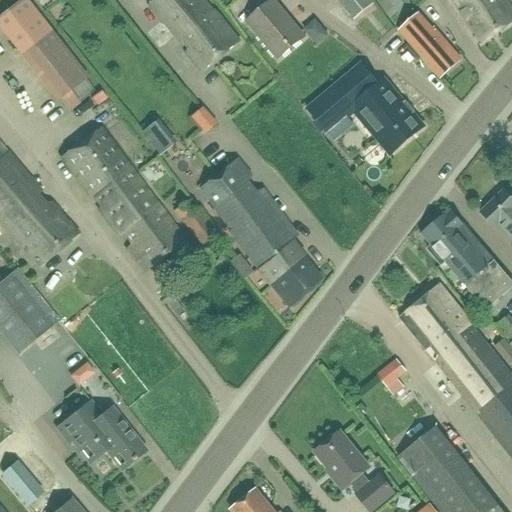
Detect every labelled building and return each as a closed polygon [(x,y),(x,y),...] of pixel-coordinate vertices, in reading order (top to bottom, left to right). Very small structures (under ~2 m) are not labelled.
[(29,0),(40,13),(56,1),(54,0),(29,0)] [(169,0),(147,0),(151,4),(149,7),(153,12),(169,0)] [(201,0),(169,0),(153,12),(163,25),(165,25),(180,43),(184,42),(190,49),(185,53),(201,73),(238,43),(214,12),(212,13),(201,0)] [(277,59),(303,38),(272,0),(246,22),(277,59)] [(336,0),(353,20),(372,4),(368,0),(336,0)] [(393,0),(374,0),(382,21),(398,15),(393,0)] [(450,0),(479,45),(511,24),(511,7),(507,0),(450,0)] [(433,33),(417,15),(399,31),(440,78),(460,61),(435,32),(433,33)] [(79,108),(71,99),(89,84),(47,33),(16,59),(65,118),(79,108)] [(359,66),(307,109),(329,134),(381,91),(359,66)] [(423,128),(389,86),(360,110),(381,134),(376,139),(390,156),(423,128)] [(205,136),(216,126),(201,108),(189,118),(205,136)] [(153,127),(138,139),(156,163),(171,151),(153,127)] [(184,244),(97,129),(58,159),(116,236),(122,233),(131,244),(125,249),(144,275),(184,244)] [(44,204),(36,196),(39,193),(0,146),(0,225),(26,252),(40,266),(78,234),(48,203),(44,204)] [(254,192),(246,182),(250,177),(236,159),(198,188),(245,256),(285,308),(319,281),(289,242),(297,236),(261,189),(254,192)] [(511,200),(503,191),(480,213),(495,230),(496,229),(511,244),(511,200)] [(207,271),(225,261),(211,239),(215,237),(188,201),(173,211),(200,248),(195,250),(207,271)] [(495,263),(449,211),(421,235),(431,247),(427,250),(440,266),(444,263),(465,286),(485,310),(511,286),(511,284),(495,264),(495,263)] [(0,334),(16,353),(56,320),(16,271),(0,284),(0,334)] [(511,377),(472,327),(472,326),(440,285),(399,318),(425,351),(431,346),(438,355),(435,363),(511,459),(511,377)] [(56,396),(72,388),(53,348),(37,355),(56,396)] [(100,416),(89,402),(55,429),(67,444),(70,442),(87,464),(104,452),(119,472),(145,452),(111,408),(100,416)] [(501,511),(437,429),(398,459),(439,511),(501,511)] [(370,483),(362,474),(369,468),(339,433),(314,454),(333,476),(331,478),(342,491),(349,485),(357,494),(355,495),(369,511),(372,511),(394,494),(378,476),(370,483)] [(1,477),(27,507),(42,494),(16,464),(1,477)] [(273,511),(255,490),(229,511),(230,511),(273,511)] [(80,511),(70,500),(55,511),(80,511)]
